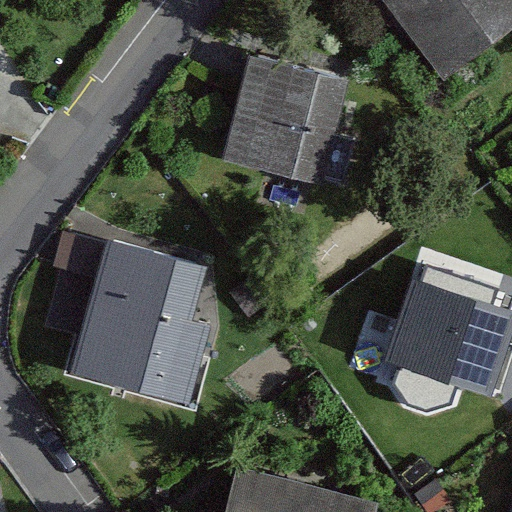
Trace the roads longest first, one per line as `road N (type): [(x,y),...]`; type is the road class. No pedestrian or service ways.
road 1 (residential): [(193,0),(0,244)]
road 2 (residential): [(72,511),(0,409)]
